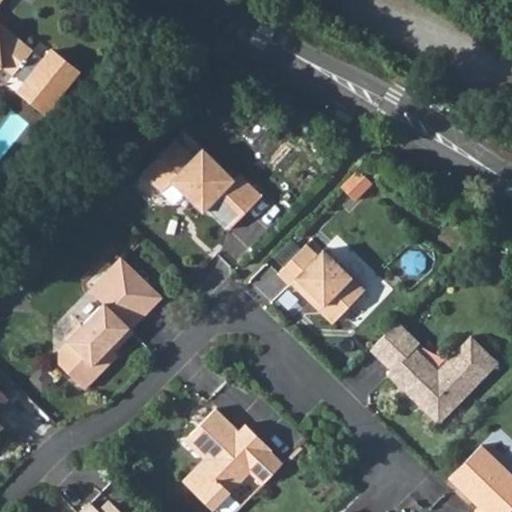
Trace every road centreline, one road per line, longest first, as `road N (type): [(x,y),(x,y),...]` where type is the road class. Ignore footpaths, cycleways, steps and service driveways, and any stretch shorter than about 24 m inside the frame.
road 1 (residential): [(0,506),(62,443),(107,431),(229,308),(249,312),(392,455),(393,487)]
road 2 (tertiary): [(189,0),(511,184)]
